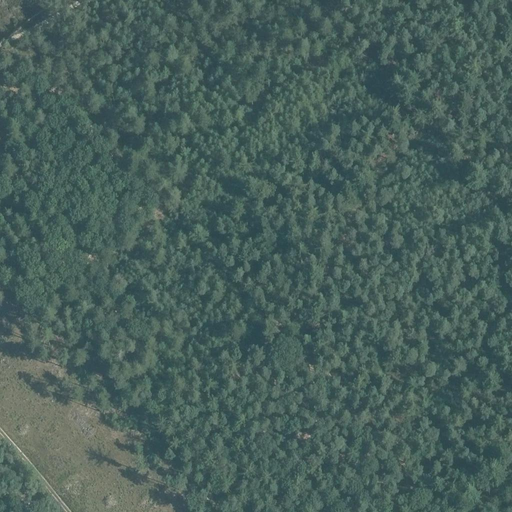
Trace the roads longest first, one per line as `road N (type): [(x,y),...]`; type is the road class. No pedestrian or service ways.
road 1 (track): [(325,280),(372,187),(511,60)]
road 2 (track): [(248,511),(325,280)]
road 3 (track): [(294,355),(432,511)]
road 4 (track): [(511,221),(325,280)]
